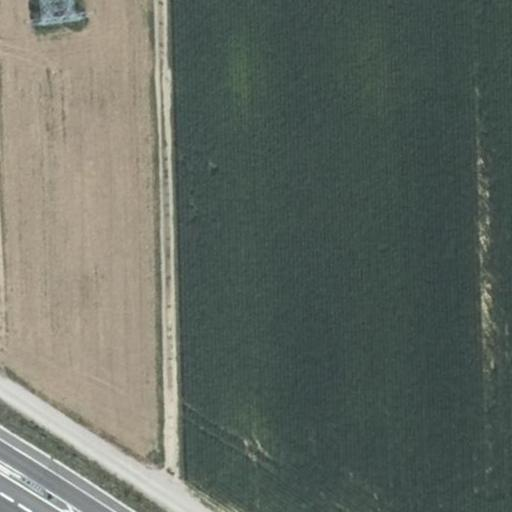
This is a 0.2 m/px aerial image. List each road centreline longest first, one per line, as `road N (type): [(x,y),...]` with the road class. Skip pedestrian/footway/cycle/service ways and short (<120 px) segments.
road 1 (track): [(167,493),(155,0)]
road 2 (track): [(167,493),(0,388)]
road 3 (trunk): [(103,511),(0,444)]
